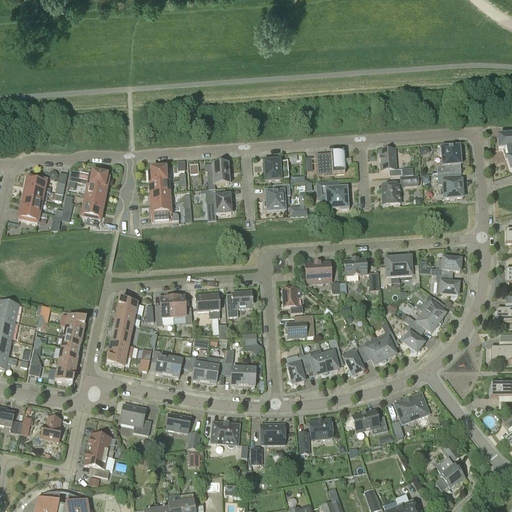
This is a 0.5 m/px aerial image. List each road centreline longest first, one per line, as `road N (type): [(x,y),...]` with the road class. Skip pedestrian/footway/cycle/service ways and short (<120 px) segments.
road 1 (residential): [(92,394),(89,366),(105,288),(266,277)]
road 2 (residential): [(266,277),(273,251),(484,238)]
road 3 (residential): [(92,394),(102,383),(275,407)]
road 4 (residential): [(0,502),(10,459),(68,471),(82,405)]
road 5 (residential): [(275,407),(349,399),(427,372)]
road 6 (residential): [(427,372),(474,315),(484,238)]
road 7 (residential): [(275,407),(266,277)]
road 8 (residential): [(505,473),(427,372)]
road 9 (residential): [(10,164),(129,157)]
